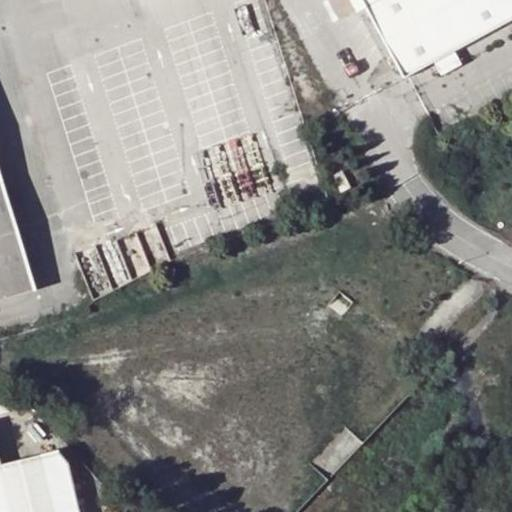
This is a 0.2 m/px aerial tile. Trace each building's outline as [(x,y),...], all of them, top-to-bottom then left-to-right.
[(511,13),(511,0),(366,0),(406,72),(430,58),(451,47),(511,13)] [(458,60),(451,47),(430,58),(438,72),(458,60)] [(350,186),(341,169),(331,173),(340,191),(350,186)] [(0,181),(0,289),(30,280),(0,181)] [(0,453),(0,511),(15,511),(4,469),(0,453)] [(61,454),(4,469),(15,511),(84,511),(72,464),(61,454)]
